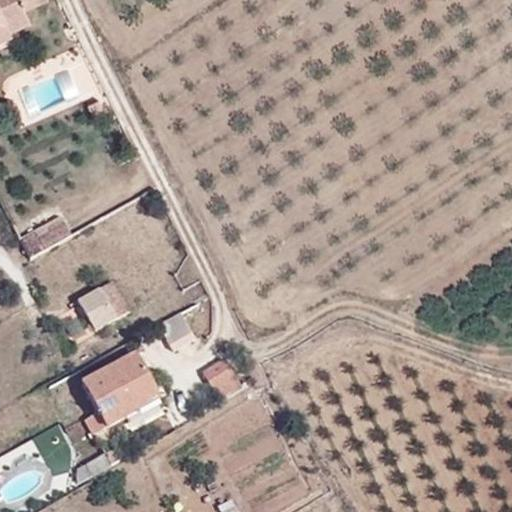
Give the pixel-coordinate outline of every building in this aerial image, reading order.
[(0,0),(0,24),(5,22),(9,31),(29,22),(23,10),(30,6),(27,0),(0,0)] [(0,35),(9,31),(5,22),(0,24),(0,35)] [(99,99),(86,106),(94,122),(108,115),(99,99)] [(45,252),(75,234),(65,216),(35,234),(45,252)] [(30,260),(45,252),(35,234),(20,241),(30,260)] [(131,312),(112,282),(76,303),(94,333),(131,312)] [(170,350),(194,337),(179,309),(155,324),(170,350)] [(159,400),(135,356),(83,384),(107,429),(159,400)] [(201,374),(210,388),(232,374),(224,360),(201,374)] [(232,374),(210,388),(219,402),(241,388),(232,374)]
